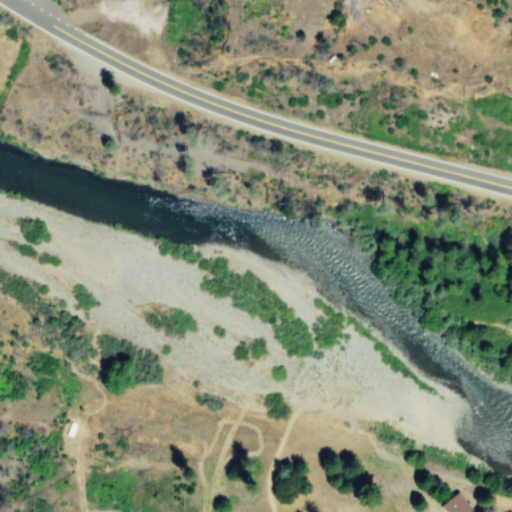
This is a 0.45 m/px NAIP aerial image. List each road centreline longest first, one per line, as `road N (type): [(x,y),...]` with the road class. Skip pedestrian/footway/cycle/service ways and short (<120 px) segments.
road 1 (trunk): [(511,175),(215,97),(8,0)]
road 2 (residential): [(507,0),(15,4)]
